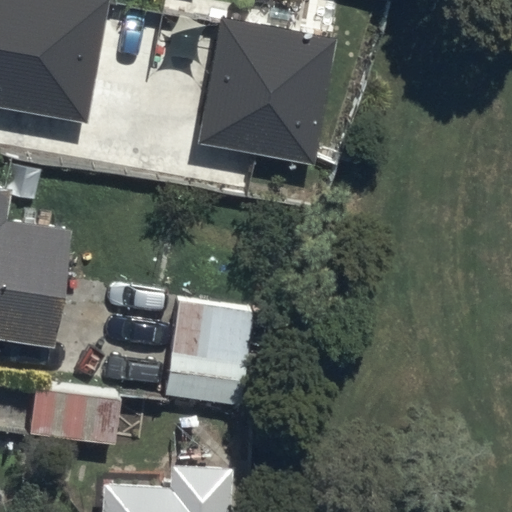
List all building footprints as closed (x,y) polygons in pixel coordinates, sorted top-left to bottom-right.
[(0,0),(0,90),(81,105),(99,0),(0,0)] [(328,15),(215,4),(193,128),(304,148),(328,15)] [(0,203),(0,324),(48,333),(69,216),(0,203)] [(252,217),(201,207),(190,264),(241,274),(252,217)] [(243,305),(172,298),(162,389),(234,396),(243,305)] [(114,388),(29,382),(25,434),(110,440),(114,388)] [(221,511),(223,450),(104,448),(102,511),(221,511)]
